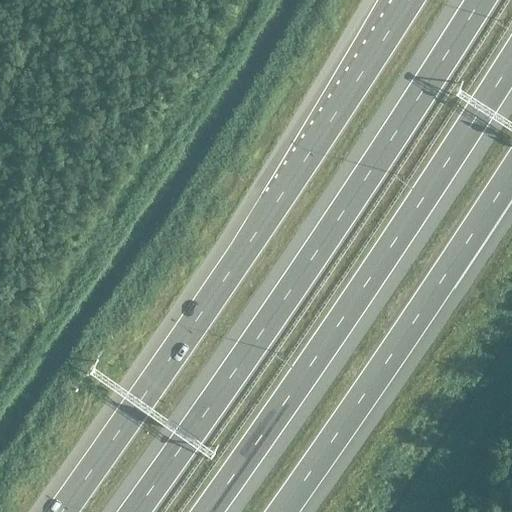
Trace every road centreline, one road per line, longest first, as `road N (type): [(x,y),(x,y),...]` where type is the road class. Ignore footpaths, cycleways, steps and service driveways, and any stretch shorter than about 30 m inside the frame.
road 1 (motorway): [(477,0),(348,203),(131,511)]
road 2 (motorway): [(405,0),(60,511)]
road 3 (motorway): [(205,511),(511,65)]
road 4 (motorway): [(279,511),(511,171)]
